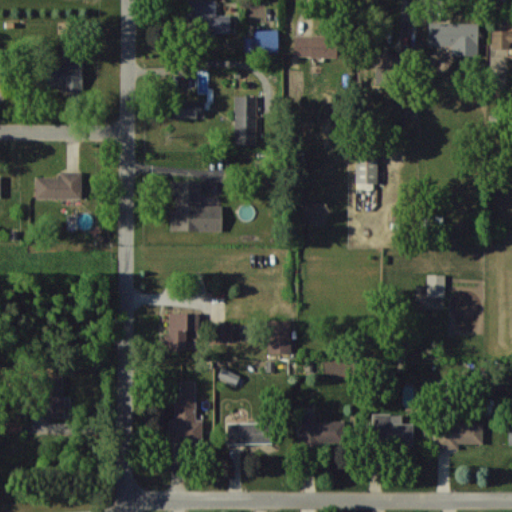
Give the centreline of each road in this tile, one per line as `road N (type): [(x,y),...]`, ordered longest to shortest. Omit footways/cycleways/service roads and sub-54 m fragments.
road 1 (residential): [(133,0),(130,511)]
road 2 (residential): [(131,497),(511,499)]
road 3 (residential): [(0,130),(133,131)]
